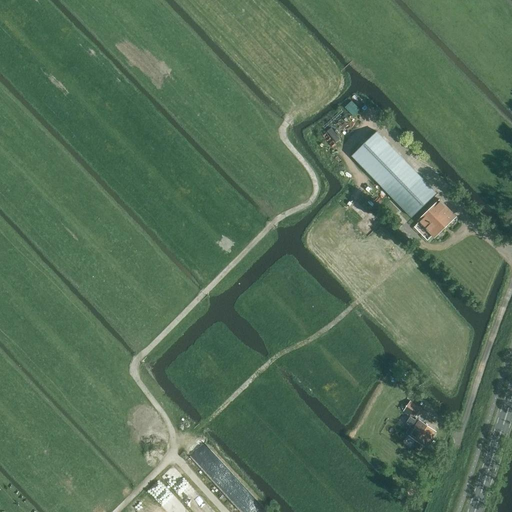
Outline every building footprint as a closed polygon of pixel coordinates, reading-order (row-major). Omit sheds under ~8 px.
[(331,127),(320,137),(330,147),(341,137),(331,127)] [(376,133),(352,157),(412,218),(436,194),(376,133)] [(418,221),(434,238),(456,217),(440,200),(418,221)] [(404,411),(415,418),(421,408),(410,401),(404,411)] [(407,433),(426,446),(435,431),(417,419),(407,433)] [(189,452),(242,511),(266,511),(268,511),(203,440),(189,452)]
